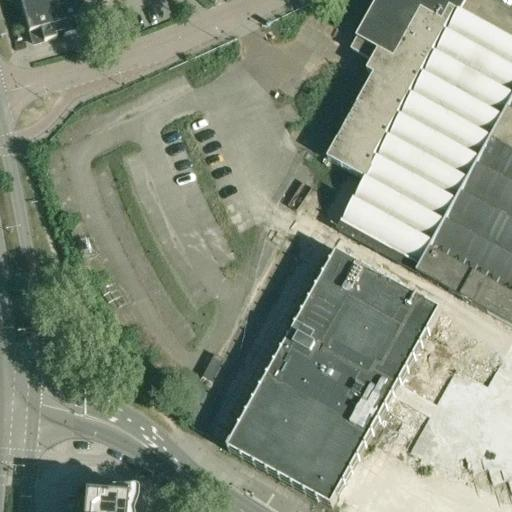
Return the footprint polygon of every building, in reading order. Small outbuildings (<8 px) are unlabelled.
[(19,0),(23,12),(23,14),(29,34),(29,33),(32,46),(54,39),(53,37),(63,34),(64,37),(85,31),(82,19),(88,18),(95,5),(108,0),(19,0)] [(337,146),(329,161),(367,182),(337,232),(357,244),(511,328),(511,15),(484,0),(381,0),(364,32),(353,52),(359,55),(374,63),(368,74),(375,78),(337,146)] [(346,263),(355,251),(340,240),(331,252),(346,263)] [(363,423),(322,493),(339,502),(346,489),(356,494),(379,455),(367,448),(377,431),(363,423)] [(393,454),(374,497),(390,504),(409,461),(393,454)] [(73,498),(72,511),(143,511),(134,505),(135,503),(73,498)]
